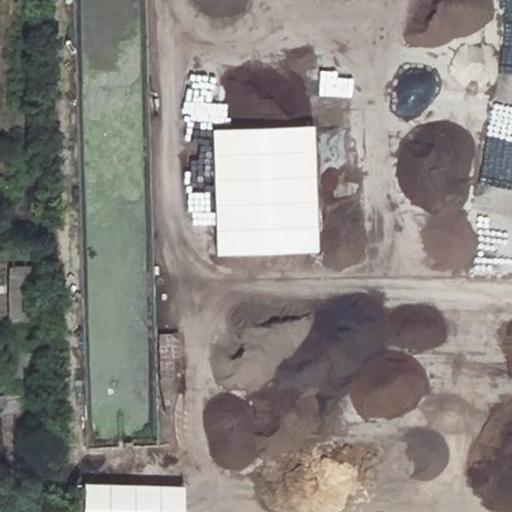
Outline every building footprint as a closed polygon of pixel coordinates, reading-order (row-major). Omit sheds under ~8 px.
[(317,249),(313,127),(208,130),(212,252),(317,249)] [(35,265),(10,265),(9,320),(34,320),(35,265)] [(35,353),(10,353),(9,378),(34,378),(35,353)] [(22,391),(0,394),(0,422),(7,466),(33,462),(22,391)] [(293,505),(511,509),(511,410),(296,406),(293,505)] [(184,511),(185,489),(84,485),(83,511),(184,511)]
